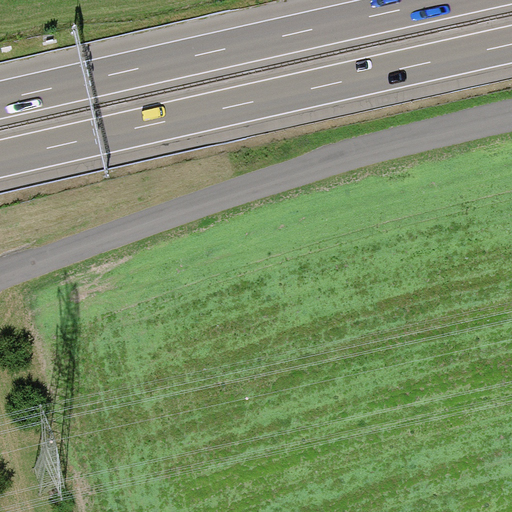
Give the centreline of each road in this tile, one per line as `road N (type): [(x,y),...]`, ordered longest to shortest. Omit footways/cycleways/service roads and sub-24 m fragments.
road 1 (unclassified): [(511,118),(330,161),(0,275)]
road 2 (motorway): [(0,159),(511,44)]
road 3 (motorway): [(442,0),(0,99)]
